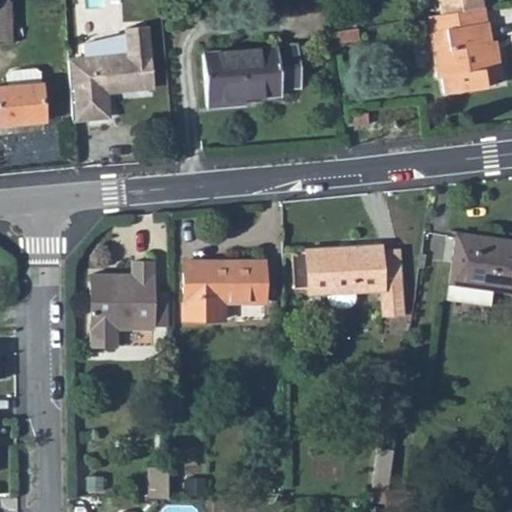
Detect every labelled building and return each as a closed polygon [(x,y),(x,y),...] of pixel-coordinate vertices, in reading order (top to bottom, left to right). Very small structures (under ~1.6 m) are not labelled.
[(0,0),(0,43),(12,43),(9,0),(0,0)] [(438,0),(441,15),(484,8),(482,0),(438,0)] [(441,15),(427,17),(430,31),(486,22),(484,8),(441,15)] [(429,31),(436,78),(442,78),(445,94),(486,87),(485,81),(502,78),(493,20),(486,22),(430,31),(429,31)] [(68,61),(72,120),(107,117),(105,91),(151,88),(146,25),(125,27),(125,34),(78,45),(79,60),(68,61)] [(331,32),(333,45),(359,40),(357,28),(331,32)] [(201,53),(206,108),(235,106),(235,99),(279,96),(278,90),(300,88),(296,45),(201,53)] [(0,87),(0,124),(44,121),(40,84),(0,87)] [(348,118),(349,126),(357,125),(356,117),(348,118)] [(447,299),(488,305),(490,292),(511,294),(511,241),(456,234),(447,299)] [(308,291),(329,290),(329,295),(330,303),(331,305),(335,307),(346,307),(353,304),(355,302),(355,293),(381,292),(382,317),(403,315),(398,251),(381,252),(381,245),(351,247),(351,251),(344,252),(344,247),(305,249),(305,253),(291,254),(292,291),(307,290),(308,291)] [(210,262),(182,262),(182,320),(222,320),(222,305),(264,305),(265,262),(222,262),(221,267),(210,267),(210,262)] [(107,276),(90,275),(90,348),(115,349),(116,346),(116,330),(131,330),(152,330),(152,327),(152,294),(153,264),(130,264),(130,276),(116,276),(116,280),(106,280),(107,276)] [(168,327),(168,294),(152,294),(152,327),(168,327)] [(116,346),(131,346),(131,330),(116,330),(116,346)] [(388,451),(383,486),(388,487),(393,451),(388,451)] [(150,468),(150,499),(168,499),(168,468),(150,468)] [(186,495),(200,495),(201,483),(186,482),(186,495)] [(413,496),(389,492),(388,505),(411,506),(413,496)]
